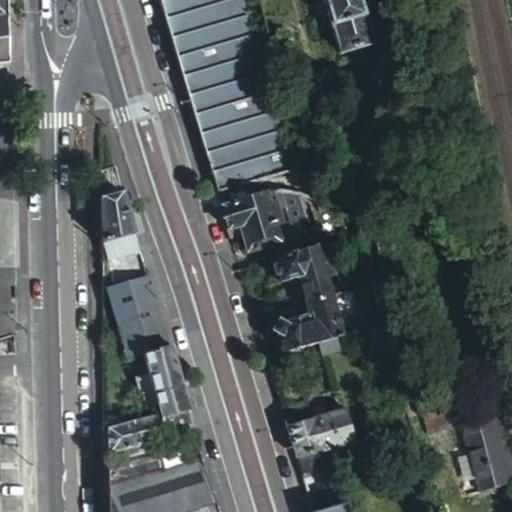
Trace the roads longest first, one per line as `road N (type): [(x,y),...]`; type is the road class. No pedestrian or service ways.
road 1 (secondary): [(285,511),(131,0)]
road 2 (secondary): [(113,84),(246,511)]
road 3 (secondary): [(56,112),(63,511)]
